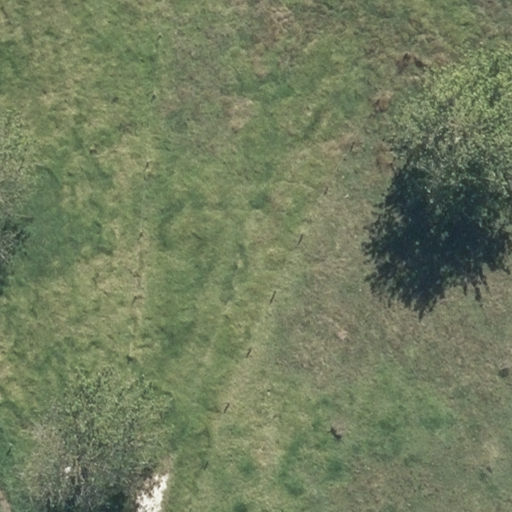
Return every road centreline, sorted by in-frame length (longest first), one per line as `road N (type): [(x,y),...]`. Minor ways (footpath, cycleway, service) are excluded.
road 1 (track): [(386,1),(307,98),(255,184),(155,511)]
road 2 (track): [(0,383),(46,511)]
